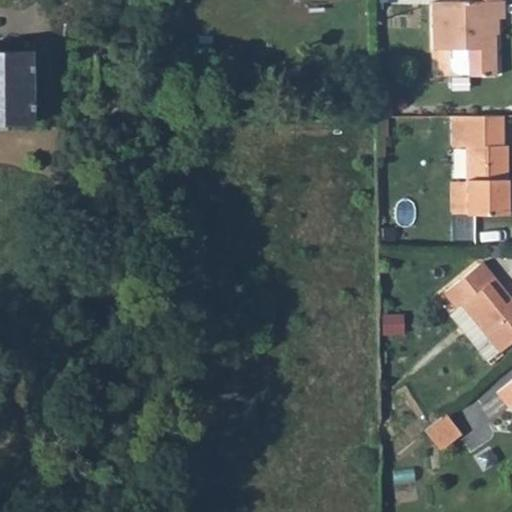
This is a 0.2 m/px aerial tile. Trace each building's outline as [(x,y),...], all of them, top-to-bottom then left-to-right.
[(468,74),(468,76),(495,77),(495,32),(493,32),(492,19),(504,19),(503,1),(501,1),(500,0),(470,0),(471,2),(432,2),(432,50),(450,49),(450,67),(452,73),(457,74),(468,74)] [(0,124),(32,124),(30,53),(0,53),(0,124)] [(378,96),(378,116),(392,116),(391,96),(378,96)] [(81,105),(81,125),(98,124),(98,105),(81,105)] [(122,122),(145,123),(145,108),(122,108),(122,122)] [(466,150),(466,216),(507,215),(506,148),(503,148),(503,118),(451,117),(451,150),(466,150)] [(466,184),(449,184),(449,215),(466,216),(466,184)] [(488,338),(499,352),(511,341),(511,300),(511,301),(506,304),(488,282),(493,279),(481,264),(445,294),(457,309),(463,305),(488,338)] [(493,279),(488,282),(506,304),(511,301),(493,279)] [(384,315),(384,334),(395,334),(395,315),(384,315)] [(475,348),(486,362),(499,352),(488,338),(475,348)] [(511,381),(497,394),(508,409),(511,405),(511,381)] [(445,415),(425,431),(440,450),(460,433),(445,415)]
